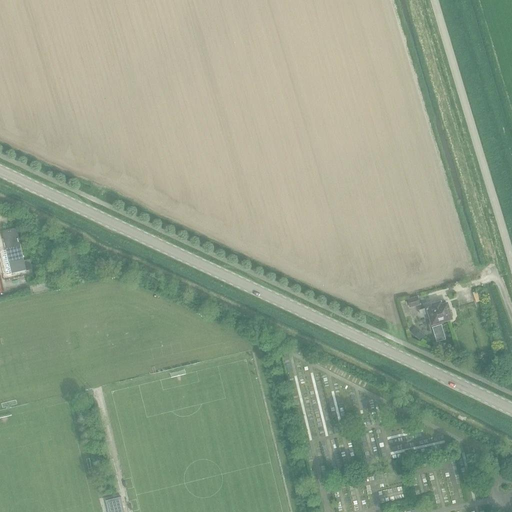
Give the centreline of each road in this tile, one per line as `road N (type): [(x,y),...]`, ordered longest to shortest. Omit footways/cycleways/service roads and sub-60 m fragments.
road 1 (tertiary): [(511,409),(0,171)]
road 2 (unclassified): [(511,259),(433,0)]
